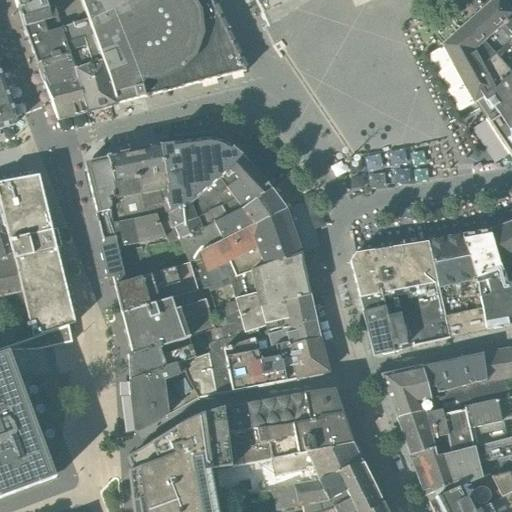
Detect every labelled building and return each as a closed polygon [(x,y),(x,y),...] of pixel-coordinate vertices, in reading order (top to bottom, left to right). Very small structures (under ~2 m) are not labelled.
[(56,18),(50,0),(15,0),(24,28),(56,18)] [(79,0),(50,0),(56,18),(60,30),(86,20),(79,0)] [(79,0),(86,20),(109,83),(115,106),(224,78),(246,72),(209,0),(79,0)] [(511,74),(511,11),(501,0),(494,0),(442,47),(473,104),(483,99),(508,78),(511,74)] [(60,30),(56,18),(24,28),(37,65),(69,55),(60,30)] [(109,83),(86,20),(60,30),(69,55),(88,113),(115,106),(109,83)] [(88,113),(69,55),(37,65),(57,121),(70,118),(88,113)] [(0,129),(0,131),(14,126),(17,119),(0,69),(0,129)] [(495,113),(486,119),(511,161),(511,82),(508,78),(483,99),(490,110),(492,111),(494,110),(495,113)] [(175,227),(172,229),(167,213),(192,202),(240,159),(233,151),(227,147),(223,146),(219,144),(209,142),(203,142),(195,142),(189,143),(160,148),(164,192),(160,193),(163,201),(151,205),(165,239),(168,244),(179,240),(175,227)] [(164,192),(160,148),(133,153),(136,178),(134,179),(144,218),(132,221),(135,245),(165,239),(151,205),(163,201),(160,193),(164,192)] [(136,178),(133,153),(107,158),(109,169),(112,182),(110,182),(111,186),(110,186),(114,211),(116,237),(119,248),(135,245),(132,221),(144,218),(134,179),(136,178)] [(109,169),(107,158),(89,163),(85,170),(102,241),(116,237),(114,211),(110,186),(111,186),(110,182),(112,182),(109,169)] [(172,229),(175,227),(219,206),(232,200),(239,211),(248,205),(256,198),(270,190),(254,172),(240,159),(192,202),(167,213),(172,229)] [(0,184),(0,218),(20,292),(31,338),(73,322),(42,195),(38,178),(0,184)] [(198,253),(284,210),(282,206),(279,201),(270,190),(256,198),(248,205),(239,211),(232,200),(219,206),(175,227),(179,240),(188,264),(201,261),(198,253)] [(201,261),(212,287),(235,278),(302,262),(302,259),(301,255),(297,241),(293,228),(289,218),(284,210),(198,253),(201,261)] [(0,297),(20,292),(0,218),(0,297)] [(511,222),(489,231),(504,292),(508,292),(511,306),(511,222)] [(473,274),(483,331),(511,325),(511,306),(508,292),(504,292),(489,231),(461,237),(472,275),(473,274)] [(119,248),(116,237),(102,241),(114,286),(125,282),(119,248)] [(483,331),(473,274),(472,275),(461,237),(427,244),(443,317),(448,339),(483,331)] [(370,252),(388,331),(443,317),(427,244),(370,252)] [(393,352),(388,331),(370,252),(355,255),(349,263),(374,356),(393,352)] [(202,291),(212,287),(201,261),(188,264),(125,282),(114,286),(121,315),(202,291)] [(302,262),(235,278),(237,283),(231,286),(241,322),(220,329),(215,330),(205,333),(208,344),(252,330),(264,326),(259,307),(309,296),(302,262)] [(202,291),(121,315),(131,355),(127,356),(127,359),(189,338),(205,333),(215,330),(205,302),(202,291)] [(264,326),(252,330),(254,339),(293,327),(316,322),(309,296),(259,307),(264,326)] [(388,331),(393,352),(448,339),(443,317),(388,331)] [(272,350),(276,350),(274,344),(293,340),(294,344),(320,339),(316,322),(293,327),(254,339),(251,340),(255,354),(272,350)] [(0,497),(54,476),(74,467),(18,330),(0,335),(0,497)] [(223,348),(251,340),(254,339),(252,330),(223,340),(208,345),(211,353),(208,354),(216,395),(232,392),(223,348)] [(189,338),(127,359),(129,383),(181,363),(195,358),(189,338)] [(279,360),(323,352),(320,339),(294,344),(293,340),(274,344),(276,350),(279,360)] [(232,392),(328,374),(323,352),(279,360),(276,350),(272,350),(255,354),(251,340),(223,348),(232,392)] [(511,349),(481,355),(486,380),(487,384),(511,379),(511,349)] [(216,395),(208,354),(195,358),(181,363),(129,383),(129,396),(133,396),(134,418),(138,419),(139,421),(141,423),(143,424),(146,423),(147,426),(165,416),(166,417),(198,398),(216,395)] [(486,380),(481,355),(420,368),(426,389),(435,388),(436,393),(486,380)] [(431,410),(426,389),(420,368),(398,373),(397,373),(382,377),(397,419),(431,410)] [(247,404),(231,407),(233,432),(320,420),(320,417),(342,415),(334,391),(304,394),(247,404)] [(506,440),(497,400),(464,406),(465,412),(441,415),(439,408),(431,410),(397,419),(411,457),(435,449),(437,459),(506,440)] [(231,407),(224,409),(230,468),(271,460),(352,445),(342,415),(320,417),(320,420),(233,432),(231,407)] [(185,423),(152,443),(141,450),(127,459),(131,504),(132,511),(222,511),(219,487),(216,471),(230,468),(224,409),(223,409),(201,416),(185,423)] [(435,449),(411,457),(425,497),(433,493),(435,498),(491,478),(504,472),(511,469),(511,438),(506,440),(437,459),(435,449)] [(352,445),(271,460),(274,478),(301,473),(302,484),(319,482),(346,469),(361,462),(352,445)] [(269,511),(302,506),(302,511),(313,511),(374,488),(361,462),(346,469),(319,482),(302,484),(263,492),(267,511),(269,511)] [(511,511),(511,469),(504,472),(491,478),(502,500),(478,511),(511,511)] [(491,478),(435,498),(435,499),(441,511),(478,511),(502,500),(491,478)] [(367,511),(382,505),(374,488),(313,511),(367,511)]
